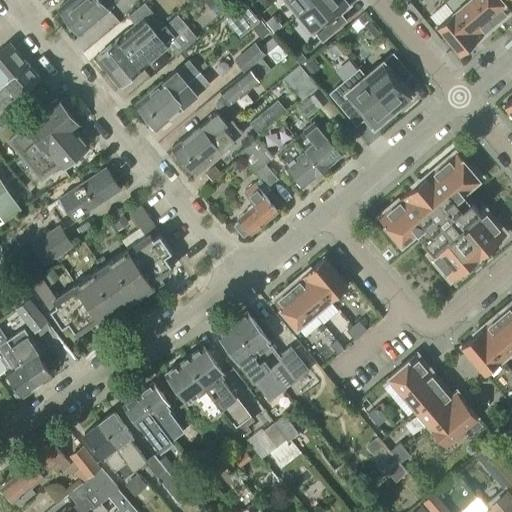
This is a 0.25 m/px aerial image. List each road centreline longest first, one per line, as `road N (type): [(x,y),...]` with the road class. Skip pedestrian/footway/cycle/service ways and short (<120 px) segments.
road 1 (residential): [(242,277),(15,0)]
road 2 (residential): [(0,447),(242,277)]
road 3 (residential): [(324,210),(426,332),(511,262)]
road 4 (residential): [(324,210),(459,100)]
road 5 (residential): [(376,0),(459,100)]
